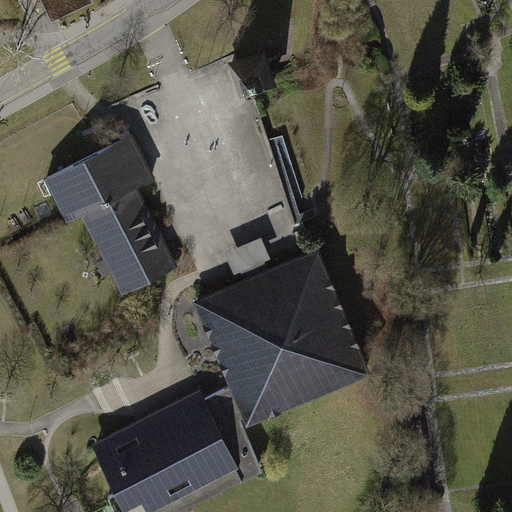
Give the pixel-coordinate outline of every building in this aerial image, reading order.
[(47,0),(56,18),(93,0),(47,0)] [(271,56),(232,68),(243,101),(282,89),(271,56)] [(132,135),(45,178),(67,221),(82,214),(123,294),(178,267),(137,186),(153,178),(132,135)] [(254,422),(257,430),(379,378),(325,252),(203,304),(240,390),(254,422)] [(166,511),(128,511),(121,498),(113,501),(118,511),(194,511),(269,476),(247,426),(254,422),(240,390),(211,403),(246,473),(166,511)] [(209,397),(98,452),(121,498),(128,511),(166,511),(246,473),(211,403),(209,397)]
